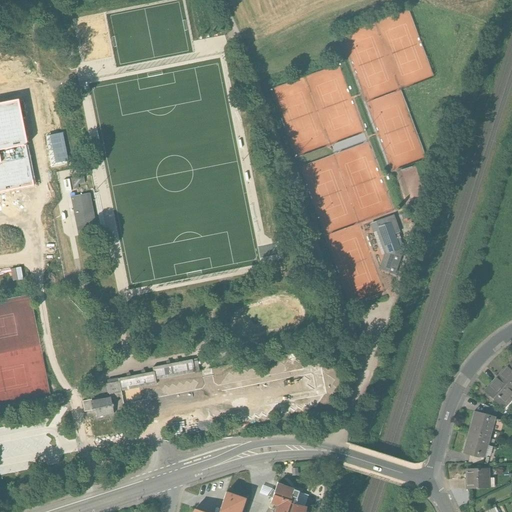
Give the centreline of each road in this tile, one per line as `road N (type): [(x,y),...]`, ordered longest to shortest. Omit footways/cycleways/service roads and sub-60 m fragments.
road 1 (track): [(361,376),(353,337),(219,0)]
road 2 (residential): [(167,477),(227,457),(298,448),(426,482)]
road 3 (residential): [(426,482),(454,392),(488,348),(511,332)]
